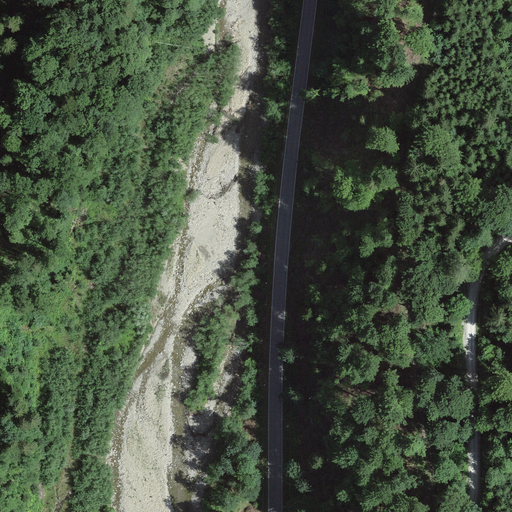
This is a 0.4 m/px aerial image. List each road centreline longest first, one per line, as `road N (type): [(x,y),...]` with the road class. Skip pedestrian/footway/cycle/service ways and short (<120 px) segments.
road 1 (tertiary): [(306,0),(277,320),(277,511)]
road 2 (unclassified): [(473,511),(475,283),(489,252),(511,235)]
